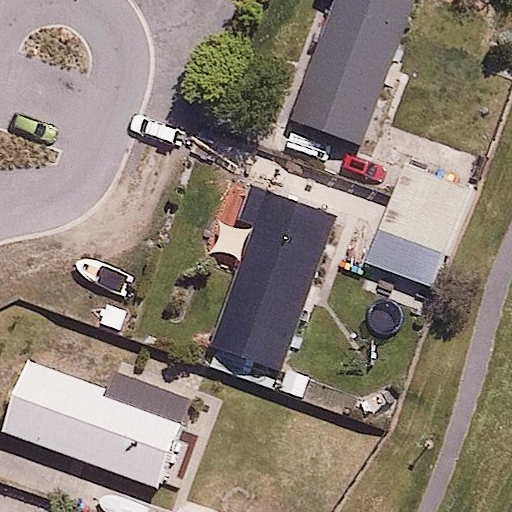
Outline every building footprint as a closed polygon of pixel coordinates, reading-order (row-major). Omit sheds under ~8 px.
[(421,0),(343,0),(300,122),(369,146),(421,0)] [(343,217),(260,185),(247,221),(261,226),(218,339),(287,365),(343,217)] [(448,248),(385,224),(371,261),(434,285),(448,248)] [(149,401),(31,358),(6,429),(162,486),(195,397),(156,382),(149,401)] [(356,387),(292,362),(281,390),(346,415),(356,387)]
